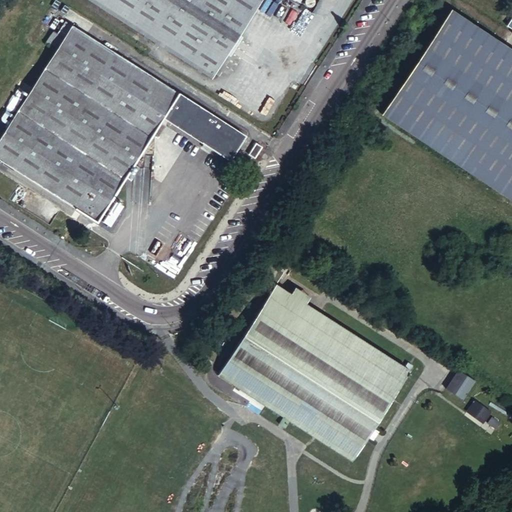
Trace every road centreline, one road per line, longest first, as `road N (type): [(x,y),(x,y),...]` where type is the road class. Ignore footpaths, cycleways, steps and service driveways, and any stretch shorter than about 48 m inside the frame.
road 1 (unclassified): [(0,222),(134,307),(159,315),(188,307),(384,0)]
road 2 (unknown): [(175,150),(95,282)]
